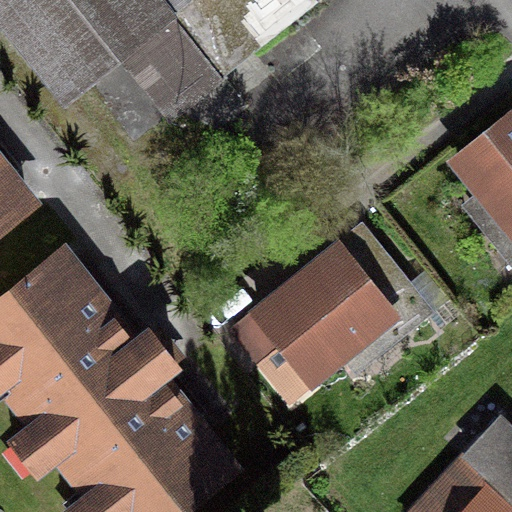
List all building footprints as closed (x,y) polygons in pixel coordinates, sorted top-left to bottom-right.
[(221,76),(170,11),(160,0),(16,0),(83,84),(117,57),(165,117),(218,75),(219,76),(221,76)] [(160,0),(170,11),(183,0),(206,0),(248,52),(312,0),(160,0)] [(511,114),(454,161),(511,234),(511,114)] [(0,231),(31,208),(0,168),(0,231)] [(255,315),(307,379),(387,315),(335,250),(255,315)] [(129,346),(59,257),(0,303),(0,382),(101,511),(168,511),(225,467),(156,379),(172,366),(146,333),(129,346)] [(407,283),(388,298),(412,327),(430,312),(407,283)] [(511,511),(511,434),(498,421),(448,474),(445,472),(407,511),(511,511)]
